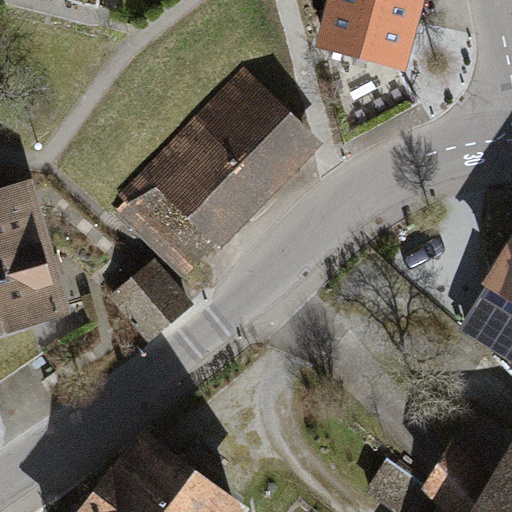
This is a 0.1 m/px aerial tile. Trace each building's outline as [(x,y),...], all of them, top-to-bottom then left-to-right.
[(337,0),(326,44),(396,62),(413,0),(337,0)] [(242,77),(149,173),(218,237),(310,142),(242,77)] [(218,237),(149,173),(129,194),(137,201),(124,216),(183,274),(218,237)] [(0,328),(61,310),(25,187),(0,194),(0,328)] [(511,258),(469,328),(511,354),(511,258)] [(153,264),(115,296),(150,337),(189,304),(153,264)] [(432,488),(454,511),(511,511),(511,443),(475,421),(432,488)] [(143,440),(88,511),(236,511),(237,511),(203,486),(214,472),(190,454),(180,467),(143,440)] [(400,511),(408,511),(426,487),(390,461),(370,490),(400,511)]
